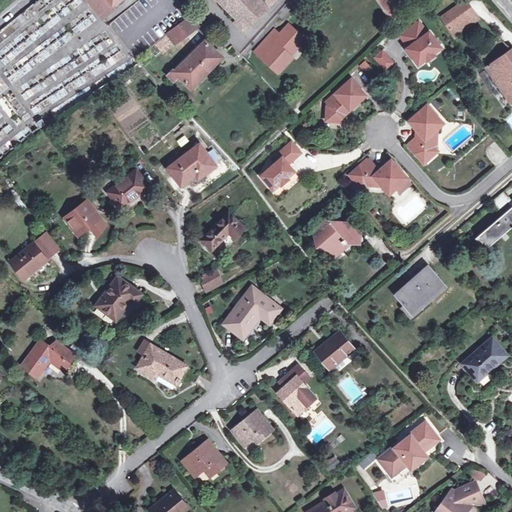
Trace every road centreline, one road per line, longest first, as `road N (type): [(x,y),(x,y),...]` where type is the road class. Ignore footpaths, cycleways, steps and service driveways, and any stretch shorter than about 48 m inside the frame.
road 1 (residential): [(76,510),(228,386)]
road 2 (residential): [(228,386),(164,260),(150,254)]
road 3 (residential): [(228,386),(333,301)]
road 4 (residential): [(511,175),(418,256)]
